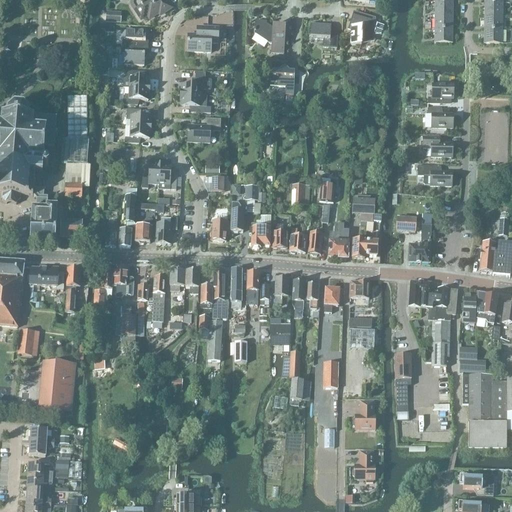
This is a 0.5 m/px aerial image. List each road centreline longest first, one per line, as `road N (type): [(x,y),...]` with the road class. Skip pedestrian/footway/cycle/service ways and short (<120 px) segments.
road 1 (residential): [(196,261),(198,195),(166,116),(170,35),(186,13),(222,10)]
road 2 (residential): [(446,278),(196,261)]
road 3 (residential): [(446,278),(464,194),(466,99)]
road 4 (residential): [(153,259),(0,253)]
road 5 (unknown): [(401,274),(419,414)]
road 6 (track): [(346,271),(341,401)]
